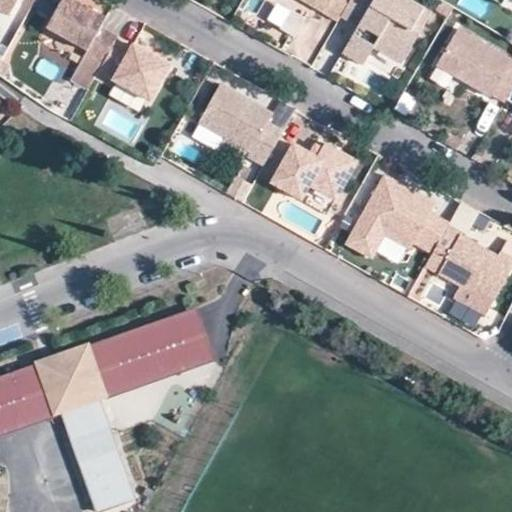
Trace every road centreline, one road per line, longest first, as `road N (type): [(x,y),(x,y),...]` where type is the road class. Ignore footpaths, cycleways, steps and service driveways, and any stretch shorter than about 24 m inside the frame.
road 1 (residential): [(0,322),(241,231),(500,381)]
road 2 (residential): [(511,204),(149,0)]
